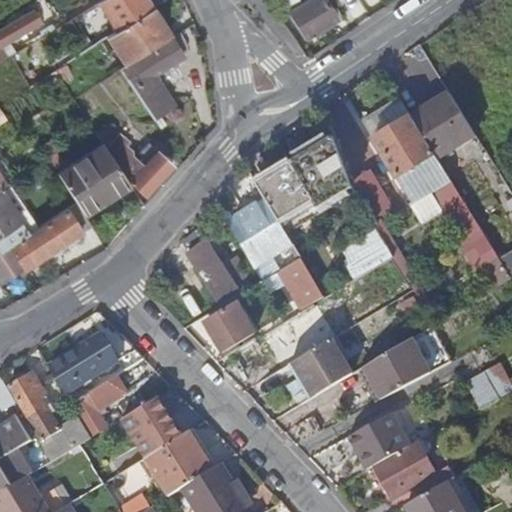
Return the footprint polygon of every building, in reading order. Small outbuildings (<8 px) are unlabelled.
[(103,0),(98,3),(117,33),(153,10),(163,3),(161,0),(103,0)] [(333,0),(314,0),(290,15),(307,42),(338,22),(332,12),(335,10),(336,3),(333,0)] [(170,38),(153,10),(117,33),(108,39),(125,67),(138,59),(170,38)] [(41,25),(33,11),(0,31),(0,64),(5,61),(0,52),(0,50),(3,48),(7,45),(41,25)] [(188,53),(188,48),(179,35),(139,61),(138,59),(125,67),(118,72),(120,74),(130,89),(153,123),(173,108),(154,78),(183,59),(181,57),(188,53)] [(14,56),(7,45),(3,48),(0,50),(0,52),(5,61),(14,56)] [(130,89),(120,74),(100,87),(110,102),(130,89)] [(437,161),(474,137),(448,94),(410,118),(434,157),(437,161)] [(372,135),(411,111),(402,95),(362,120),(372,135)] [(396,180),(434,157),(410,118),(373,141),(396,180)] [(130,184),(144,198),(172,166),(147,145),(138,155),(145,161),(141,166),(131,158),(130,153),(125,147),(128,144),(118,136),(99,137),(130,184)] [(321,212),(355,192),(353,188),(331,138),(291,162),(321,212)] [(126,181),(99,141),(54,171),(76,204),(81,212),(126,181)] [(499,288),(510,280),(499,262),(434,157),(396,180),(412,206),(432,194),(462,242),(469,239),(499,288)] [(289,237),(323,216),(321,212),(291,162),(256,184),(265,199),(289,237)] [(397,215),(374,176),(353,188),(355,192),(378,231),(343,250),(352,265),(349,267),(356,279),(395,259),(434,326),(440,321),(382,224),(397,215)] [(19,222),(8,205),(16,200),(23,196),(14,182),(5,188),(0,191),(0,241),(22,227),(29,237),(38,231),(27,216),(19,222)] [(253,265),(291,242),(289,237),(265,199),(226,222),(253,265)] [(8,205),(19,222),(27,216),(16,200),(8,205)] [(82,236),(66,212),(38,231),(29,237),(10,251),(25,275),(82,236)] [(25,275),(10,251),(29,237),(22,227),(0,241),(0,275),(5,283),(18,274),(22,280),(26,278),(25,275)] [(219,308),(251,289),(246,281),(249,279),(238,260),(222,269),(206,244),(198,235),(181,245),(207,282),(204,283),(219,308)] [(511,253),(499,262),(510,280),(511,278),(511,253)] [(304,311),(325,299),(301,259),(280,272),(304,311)] [(251,289),(263,282),(258,274),(249,279),(246,281),(251,289)] [(254,334),(237,304),(206,322),(224,352),(254,334)] [(65,392),(134,350),(109,324),(103,328),(111,341),(106,345),(100,335),(49,366),(65,392)] [(385,396),(430,372),(411,339),(362,368),(372,385),(377,382),(385,396)] [(297,406),(351,374),(331,340),(292,363),(306,386),(301,388),(303,392),(292,398),(297,406)] [(471,376),(484,404),(511,391),(511,375),(505,360),(471,376)] [(287,366),(301,388),(306,386),(292,363),(287,366)] [(32,372),(10,385),(40,438),(38,439),(51,462),(78,445),(90,438),(77,417),(58,428),(47,407),(51,405),(32,372)] [(16,402),(2,378),(0,378),(0,406),(2,411),(16,402)] [(119,396),(110,379),(72,402),(91,434),(98,429),(92,420),(89,415),(96,410),(119,396)] [(380,399),(385,396),(377,382),(372,385),(380,399)] [(144,457),(179,436),(170,421),(167,423),(162,414),(165,412),(156,398),(120,420),(144,457)] [(99,415),(96,410),(89,415),(92,420),(99,415)] [(349,438),(367,470),(411,446),(393,414),(349,438)] [(18,419),(0,429),(0,464),(12,485),(27,476),(31,474),(16,450),(31,441),(18,419)] [(181,488),(211,469),(187,431),(179,436),(144,457),(167,496),(181,488)] [(392,501),(436,477),(417,443),(411,446),(373,467),(392,501)] [(144,461),(114,477),(125,498),(155,481),(144,461)] [(196,511),(237,511),(244,508),(218,465),(211,469),(181,488),(196,511)] [(0,492),(11,486),(0,466),(0,492)] [(48,511),(40,498),(27,476),(12,485),(11,486),(0,492),(0,511),(48,511)] [(455,511),(461,509),(446,482),(405,505),(409,511),(455,511)] [(48,511),(54,511),(67,505),(69,503),(59,487),(40,498),(48,511)]
